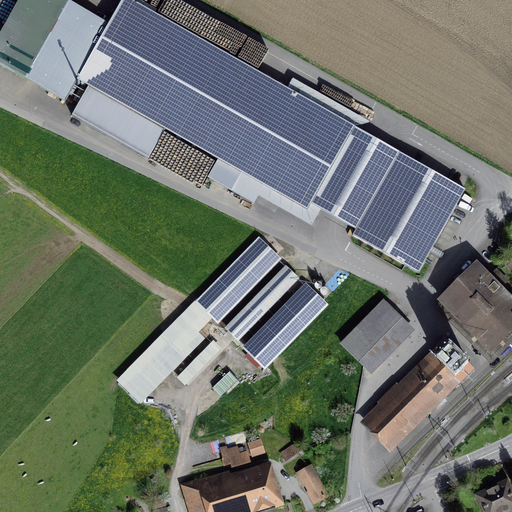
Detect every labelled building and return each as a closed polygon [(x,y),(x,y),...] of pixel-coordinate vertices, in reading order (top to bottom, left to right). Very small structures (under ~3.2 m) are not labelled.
[(67,0),(18,0),(0,32),(0,63),(65,100),(76,80),(108,23),(67,0)] [(157,9),(141,0),(121,0),(108,23),(77,78),(76,80),(88,86),(71,115),(149,159),(165,130),(217,159),(207,177),(253,203),(258,195),(311,225),(320,209),(355,229),(352,235),(418,272),(466,188),(363,131),(369,121),(292,77),(287,86),(155,12),(157,9)] [(259,236),(116,381),(141,405),(206,339),(199,332),(213,318),(218,323),(282,259),(259,236)] [(286,265),(223,328),(237,342),(300,279),(286,265)] [(490,349),(511,327),(511,302),(476,267),(442,301),(490,349)] [(306,282),(242,347),(264,370),(329,305),(306,282)] [(384,304),(340,344),(359,364),(390,336),(387,332),(399,321),(384,304)] [(386,445),(467,363),(443,340),(419,364),(425,370),(368,428),(386,445)] [(185,387),(221,350),(213,341),(176,379),(185,387)] [(297,444),(279,455),(285,465),(303,453),(297,444)] [(239,447),(221,452),(226,468),(232,467),(233,470),(251,465),(248,455),(241,457),(239,447)] [(313,467),(298,475),(315,508),(330,500),(313,467)] [(184,487),(191,511),(233,511),(281,498),(272,469),(233,481),(231,473),(184,487)] [(511,511),(511,492),(508,483),(475,498),(481,511),(511,511)] [(164,499),(152,502),(154,509),(166,505),(164,499)]
